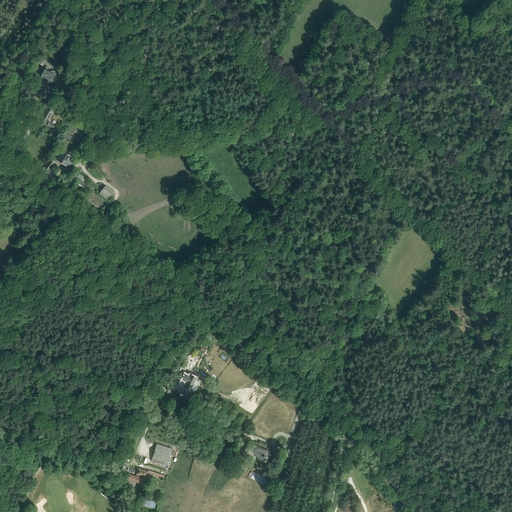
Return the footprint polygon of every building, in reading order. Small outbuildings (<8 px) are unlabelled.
[(39,63),(43,65),(47,59),(42,56),(39,63)] [(50,85),(56,76),(57,73),(53,70),(52,71),(51,70),(50,72),(46,70),(48,67),(46,66),(41,76),(47,80),(47,81),(48,82),(47,83),(47,84),(49,85),(50,85)] [(53,113),(56,109),(49,105),(41,119),(44,120),(43,122),(45,124),(52,112),(53,113)] [(59,116),(72,124),(74,122),(60,114),(59,116)] [(64,136),(72,142),(80,131),(72,125),(64,136)] [(81,150),(90,137),(86,135),(78,148),(81,150)] [(61,142),(66,147),(70,142),(65,137),(61,142)] [(63,150),(60,155),(57,160),(68,167),(69,166),(75,158),(63,150)] [(42,170),(49,176),(52,172),(51,171),(52,170),(49,168),(54,163),(50,160),(42,170)] [(108,200),(115,193),(105,185),(99,193),(108,200)] [(167,357),(166,360),(173,363),(176,358),(169,354),(168,356),(167,357)] [(196,377),(190,374),(190,376),(185,374),(183,379),(187,381),(185,385),(191,388),(196,377)] [(157,444),(151,460),(154,461),(154,463),(159,465),(160,463),(166,465),(172,449),(161,445),(157,444)] [(245,449),(245,450),(246,451),(246,452),(247,452),(247,453),(248,453),(249,453),(250,453),(252,453),(253,452),(254,452),(254,453),(255,452),(255,453),(256,453),(256,454),(257,454),(257,455),(258,456),(258,457),(259,458),(259,459),(260,460),(261,460),(261,461),(262,461),(263,461),(265,461),(266,461),(267,460),(268,459),(269,458),(269,457),(270,457),(270,456),(270,455),(269,454),(269,453),(269,452),(268,452),(268,451),(267,451),(267,450),(266,450),(265,450),(265,449),(263,449),(262,449),(261,449),(260,449),(260,448),(259,448),(259,447),(258,447),(257,446),(257,445),(256,445),(255,445),(254,445),(253,445),(252,445),(251,445),(250,445),(249,445),(249,446),(248,446),(247,446),(247,447),(246,447),(246,448),(245,449)] [(146,476),(147,473),(163,477),(164,475),(148,470),(148,471),(138,468),(137,468),(135,473),(137,473),(136,476),(127,474),(125,478),(131,480),(129,487),(132,488),(134,481),(145,484),(146,479),(145,479),(145,476),(146,476)]
